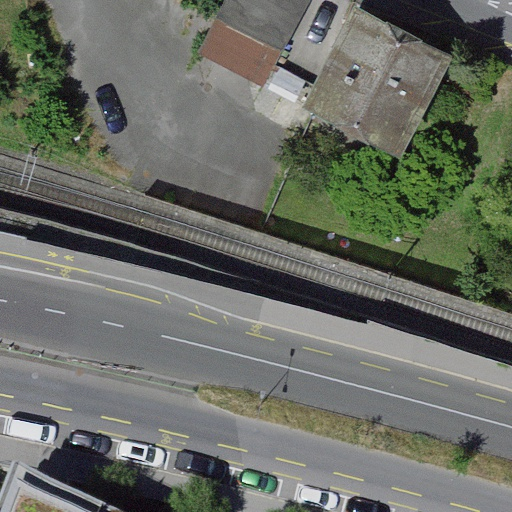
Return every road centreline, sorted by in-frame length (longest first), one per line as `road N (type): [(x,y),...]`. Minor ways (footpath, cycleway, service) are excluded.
road 1 (primary): [(511,429),(0,308)]
road 2 (primary): [(0,400),(282,460),(475,511)]
